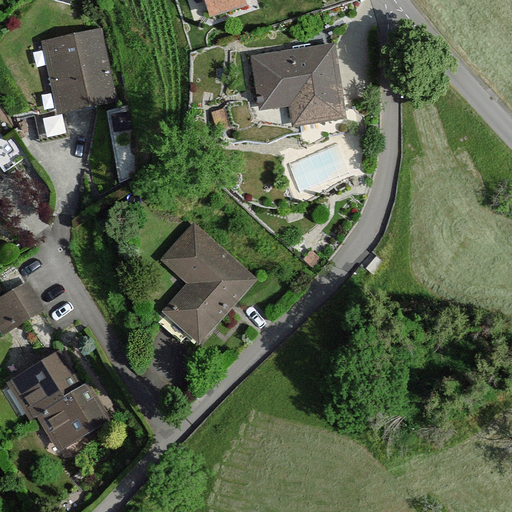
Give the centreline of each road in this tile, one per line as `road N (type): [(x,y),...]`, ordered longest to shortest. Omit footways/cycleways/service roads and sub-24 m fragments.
road 1 (residential): [(390,0),(395,139),(381,215),(170,444)]
road 2 (residential): [(170,444),(60,240),(82,124)]
road 3 (residential): [(511,131),(390,0)]
